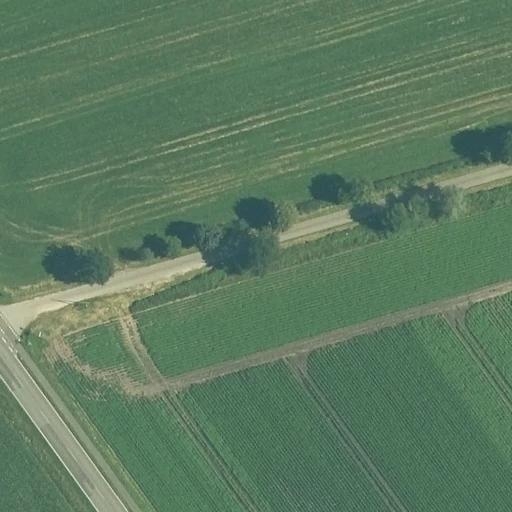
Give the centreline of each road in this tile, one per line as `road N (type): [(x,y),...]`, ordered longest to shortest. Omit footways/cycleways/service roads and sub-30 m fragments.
road 1 (unclassified): [(511,175),(0,328)]
road 2 (tertiary): [(0,358),(110,511)]
